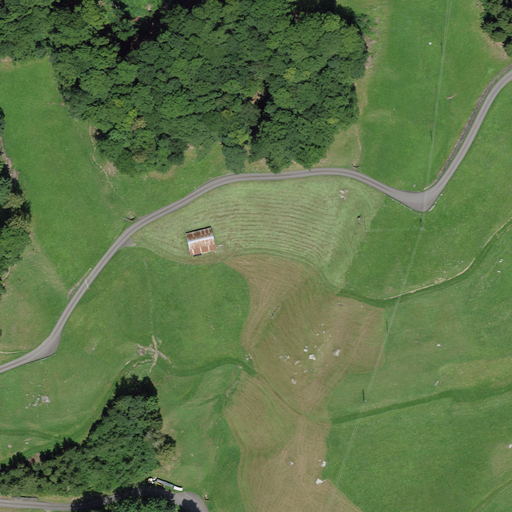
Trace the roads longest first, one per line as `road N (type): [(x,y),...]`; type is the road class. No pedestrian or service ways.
road 1 (unclassified): [(0,369),(53,338),(127,234),(212,184),(335,171),(402,196),(426,196),(511,74)]
road 2 (track): [(0,463),(73,436),(128,363),(142,358),(174,372),(239,364),(297,413),(318,420),(511,384)]
road 3 (track): [(120,241),(200,263),(267,249),(310,261),(336,291),(381,302),(468,273),(511,221)]
road 4 (unclassified): [(198,511),(140,493),(68,507),(0,503)]
